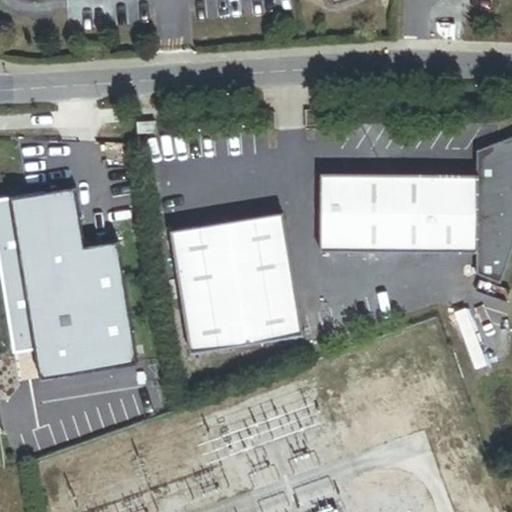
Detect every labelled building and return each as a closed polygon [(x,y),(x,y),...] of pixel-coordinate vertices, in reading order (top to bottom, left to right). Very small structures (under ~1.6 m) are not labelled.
[(160,133),(159,123),(140,124),(141,135),(160,133)] [(511,140),(489,150),(489,165),(477,165),(477,179),(320,176),(317,256),(475,259),(474,280),(497,292),(501,284),(504,276),(507,269),(510,262),(511,254),(511,140)] [(489,165),(489,150),(478,154),(477,165),(489,165)] [(135,362),(117,241),(83,246),(74,185),(0,196),(0,265),(13,354),(38,350),(42,376),(135,362)] [(299,339),(281,216),(171,232),(190,355),(299,339)]
